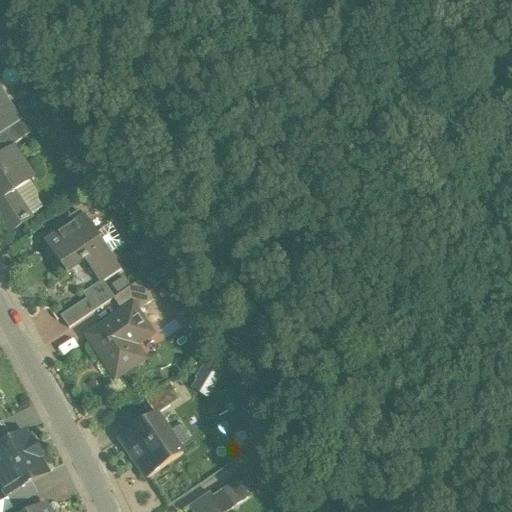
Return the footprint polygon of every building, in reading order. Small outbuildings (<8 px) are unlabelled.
[(0,89),(0,109),(9,103),(0,89)] [(9,103),(0,109),(0,136),(22,122),(9,103)] [(0,136),(0,154),(30,135),(22,122),(0,136)] [(14,151),(0,160),(0,214),(12,232),(23,224),(23,225),(30,220),(11,191),(31,178),(33,182),(34,181),(14,151)] [(75,223),(45,242),(67,275),(69,274),(66,270),(81,260),(84,264),(89,260),(103,281),(99,284),(101,286),(104,283),(122,271),(111,255),(98,235),(85,216),(84,217),(75,223)] [(111,226),(98,235),(111,255),(124,246),(111,226)] [(115,299),(114,300),(123,314),(133,307),(137,313),(154,302),(140,282),(115,299)] [(99,284),(83,295),(87,300),(88,300),(96,312),(114,300),(115,299),(104,283),(101,286),(99,284)] [(87,300),(61,318),(69,330),(96,312),(88,300),(87,300)] [(123,314),(89,337),(117,379),(138,365),(128,351),(152,335),(137,313),(133,308),(123,314)] [(167,384),(144,399),(153,412),(176,397),(167,384)] [(157,416),(121,440),(122,442),(123,440),(138,462),(136,464),(147,480),(184,456),(182,454),(178,457),(165,438),(169,435),(157,416)] [(2,423),(0,424),(0,447),(12,441),(2,423)] [(12,441),(0,447),(0,484),(7,497),(47,475),(39,459),(42,457),(34,443),(31,445),(25,434),(12,441)] [(222,511),(210,494),(188,508),(190,511),(222,511)]
